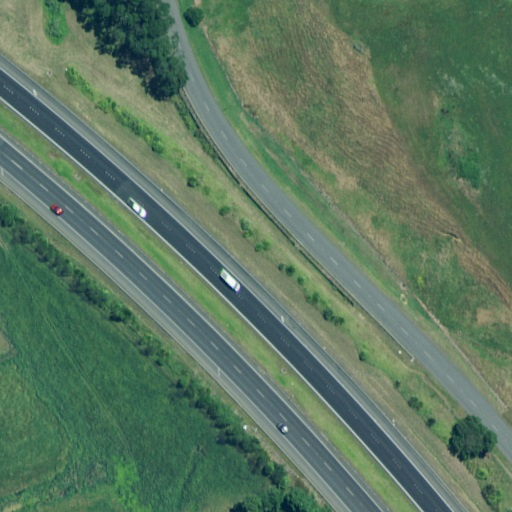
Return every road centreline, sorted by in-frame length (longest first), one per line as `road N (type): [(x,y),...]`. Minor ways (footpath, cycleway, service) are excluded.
road 1 (motorway): [(0,93),(151,221),(439,511)]
road 2 (unclassified): [(165,0),(215,130),(265,195),(459,395),(511,461)]
road 3 (motorway): [(360,511),(156,293),(0,155)]
